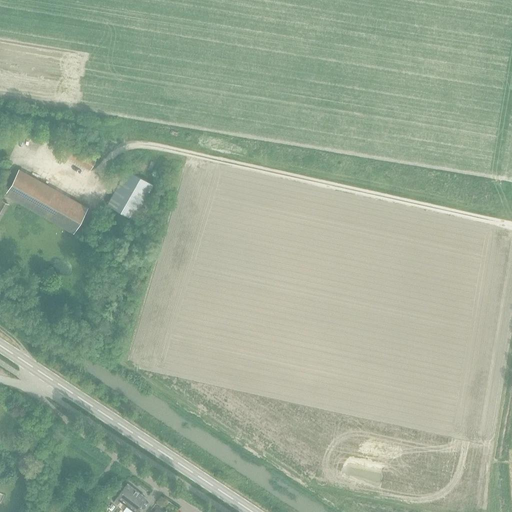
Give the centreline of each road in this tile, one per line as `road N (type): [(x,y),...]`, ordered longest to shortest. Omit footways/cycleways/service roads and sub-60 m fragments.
road 1 (secondary): [(250,511),(46,377)]
road 2 (residential): [(195,511),(67,423),(37,392),(46,377)]
road 3 (track): [(511,426),(496,424),(511,319)]
